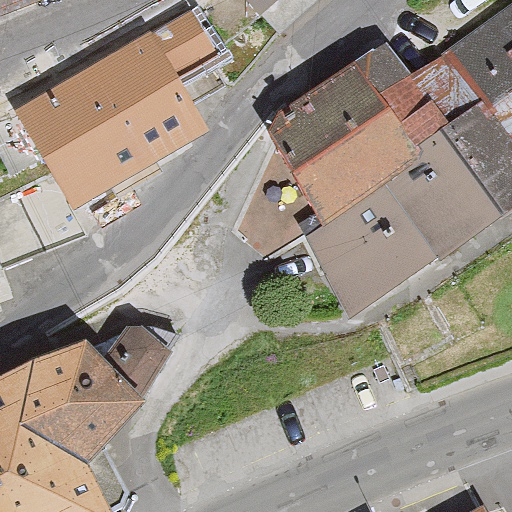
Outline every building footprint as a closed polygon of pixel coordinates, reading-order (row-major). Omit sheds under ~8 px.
[(0,0),(0,17),(43,0),(0,0)] [(282,34),(319,0),(269,0),(259,9),(282,34)] [(511,3),(444,54),(447,59),(409,82),(479,182),(511,158),(511,3)] [(193,16),(153,37),(177,80),(216,59),(193,16)] [(153,37),(17,109),(48,169),(185,96),(177,80),(153,37)] [(440,262),(511,207),(511,158),(479,182),(409,82),(384,47),(353,68),(420,168),(393,184),(436,257),(440,262)] [(275,149),(326,227),(393,184),(420,168),(353,68),(304,111),(275,149)] [(207,136),(185,96),(48,169),(51,174),(70,209),(207,136)] [(70,209),(51,174),(0,201),(0,260),(2,266),(84,238),(70,209)] [(347,317),(436,257),(393,184),(326,227),(308,239),(347,317)] [(102,370),(138,406),(167,356),(130,325),(102,370)] [(26,370),(0,383),(0,511),(104,511),(85,470),(143,410),(138,406),(102,370),(83,352),(26,370)]
